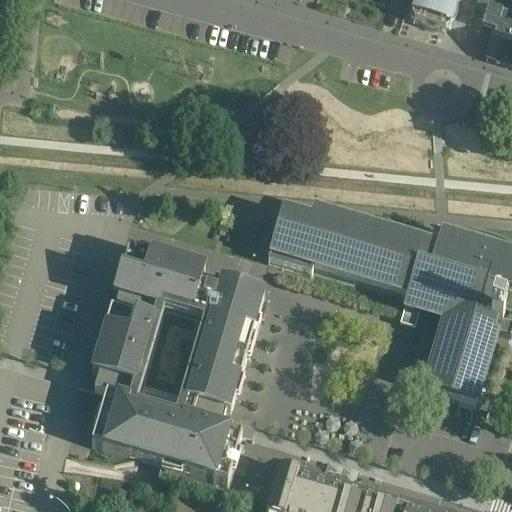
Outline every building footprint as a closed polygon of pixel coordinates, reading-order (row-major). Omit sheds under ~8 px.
[(419,0),(419,2),(415,1),(411,16),(414,24),(445,34),(450,31),(460,0),(419,0)] [(511,0),(478,0),(475,11),(486,14),(481,31),(494,35),(486,62),(486,63),(511,70),(511,0)] [(282,216),(267,266),(277,269),(311,279),(313,272),(408,301),(404,314),(403,317),(402,320),(417,325),(418,321),(419,318),(437,324),(445,326),(424,395),(482,412),(500,344),(508,346),(509,347),(511,339),(511,338),(511,253),(509,252),(506,251),(504,250),(501,248),(497,247),(495,246),(491,245),(489,244),(487,243),(485,243),(483,242),(481,242),(479,241),(477,241),(475,241),(473,240),(471,240),(468,249),(440,240),(427,237),(425,245),(423,250),(351,229),(324,220),(312,217),(310,224),(282,216)] [(106,401),(91,452),(133,464),(135,465),(162,473),(227,492),(227,491),(241,441),(217,434),(222,419),(229,421),(264,304),(214,289),(213,291),(201,288),(204,276),(130,254),(129,254),(114,305),(118,306),(115,319),(110,317),(92,378),(92,380),(100,383),(96,398),(106,401)] [(267,511),(426,511),(427,511),(397,503),(396,503),(392,497),(386,500),(387,501),(380,499),(376,493),(373,495),(369,494),(367,490),(359,488),(352,491),(348,486),(329,480),(323,483),(318,473),(292,465),(279,471),(270,504),(267,511)] [(122,511),(126,499),(113,496),(108,511),(122,511)]
